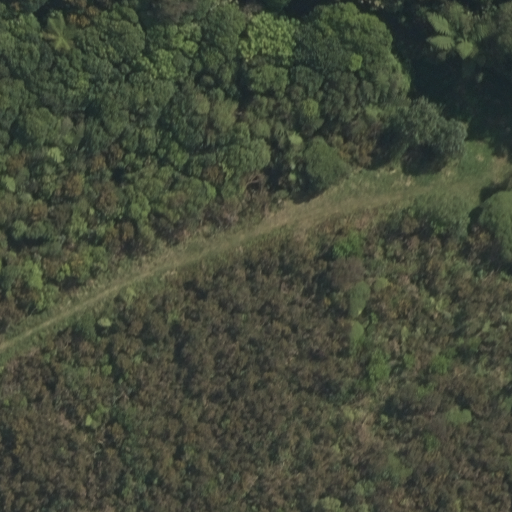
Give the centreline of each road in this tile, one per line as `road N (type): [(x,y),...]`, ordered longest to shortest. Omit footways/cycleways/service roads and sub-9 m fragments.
road 1 (track): [(0,350),(80,299),(201,256),(449,194),(501,168),(511,148)]
road 2 (track): [(511,100),(457,51),(347,0)]
